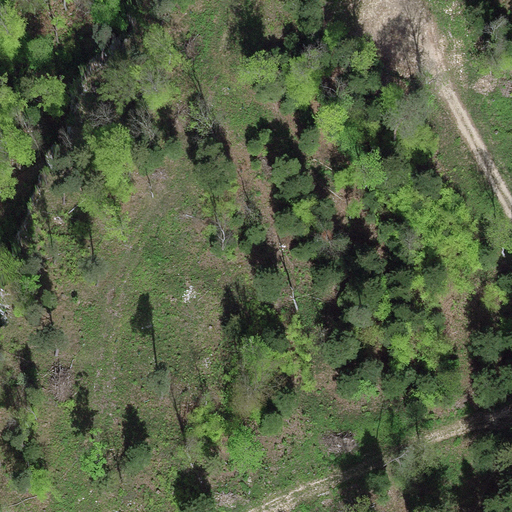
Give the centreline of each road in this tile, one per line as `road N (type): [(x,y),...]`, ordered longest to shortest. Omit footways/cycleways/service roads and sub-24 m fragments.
road 1 (track): [(511,415),(460,427),(266,511)]
road 2 (track): [(511,209),(403,16)]
